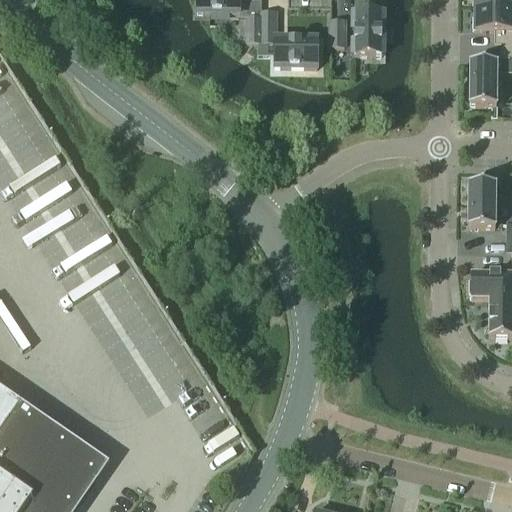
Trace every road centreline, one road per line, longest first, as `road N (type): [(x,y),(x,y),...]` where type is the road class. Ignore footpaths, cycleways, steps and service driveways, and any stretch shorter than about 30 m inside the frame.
road 1 (tertiary): [(261,221),(6,0)]
road 2 (residential): [(438,149),(442,321),(465,365),(511,388)]
road 3 (tertiary): [(285,441),(306,378),(310,319),(289,256),(261,221)]
road 4 (residential): [(511,497),(285,441)]
road 5 (residential): [(261,221),(345,160),(438,149)]
road 6 (residential): [(438,149),(438,0)]
